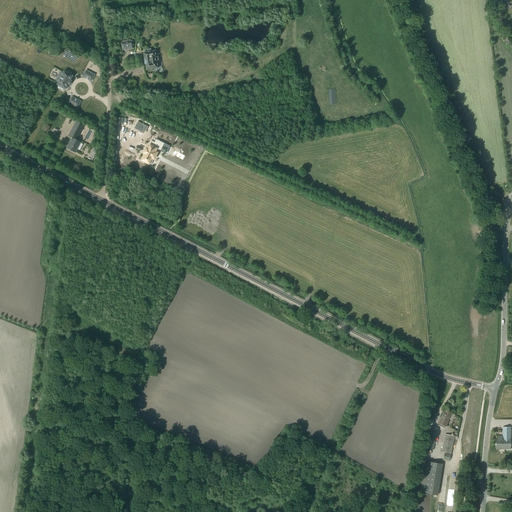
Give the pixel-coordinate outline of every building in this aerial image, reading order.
[(133,41),(121,43),(122,51),(134,49),(133,41)] [(143,53),(146,71),(158,69),(157,62),(156,62),(155,58),(156,58),(155,51),(151,52),(151,49),(147,50),(147,52),(143,53)] [(86,70),(82,77),(91,82),(95,75),(86,70)] [(57,88),(63,91),(64,89),(65,89),(66,90),(66,89),(68,85),(69,85),(71,82),(71,81),(70,81),(72,77),(73,77),(73,76),(72,76),(70,75),(71,73),(67,71),(66,73),(64,72),(64,71),(63,72),(64,72),(57,84),(57,85),(58,86),(57,88)] [(81,102),(72,97),(68,103),(77,108),(81,102)] [(72,139),(67,148),(75,153),(77,150),(79,151),(83,145),(80,143),(81,143),(76,141),(82,130),(84,126),(76,121),(73,126),(77,128),(72,138),(72,139)] [(137,122),(134,129),(144,134),(148,128),(137,122)] [(145,155),(142,161),(149,165),(152,159),(154,160),(157,154),(155,153),(156,149),(150,146),(148,150),(146,149),(144,154),(145,155)] [(445,428),(452,414),(445,410),(438,424),(445,428)] [(496,439),(496,450),(510,450),(510,438),(510,428),(502,428),(502,437),(497,437),(497,439),(496,439)] [(436,435),(429,434),(426,449),(433,450),(436,435)] [(441,453),(451,454),(454,436),(445,434),(441,453)] [(424,461),(422,472),(441,475),(443,464),(424,461)]
